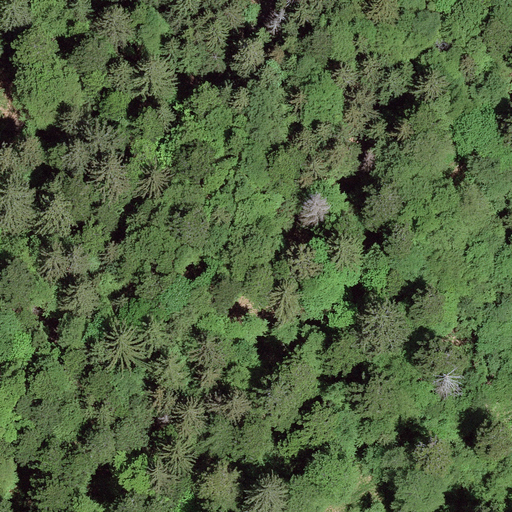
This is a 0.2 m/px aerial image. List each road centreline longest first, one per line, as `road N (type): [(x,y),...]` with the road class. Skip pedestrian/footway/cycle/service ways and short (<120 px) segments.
road 1 (track): [(184,511),(230,438),(306,346),(407,231),(511,134)]
road 2 (track): [(0,368),(216,109),(277,0)]
